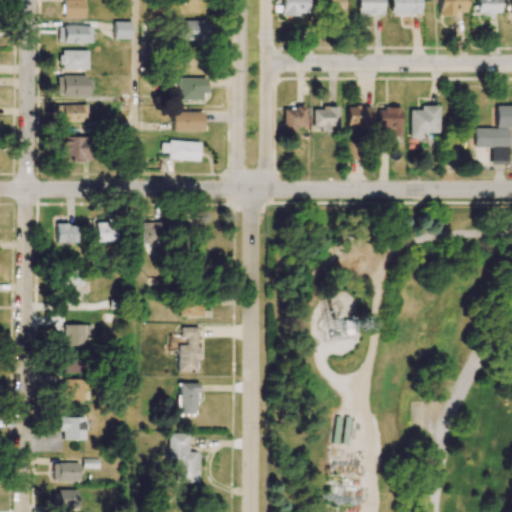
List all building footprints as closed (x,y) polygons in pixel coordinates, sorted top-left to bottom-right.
[(62,0),(63,18),(83,17),(82,0),(62,0)] [(205,16),(205,0),(186,0),(186,15),(205,16)] [(306,0),(280,0),(281,16),(306,15),(306,0)] [(341,0),(322,0),(323,18),(342,18),(341,0)] [(380,0),(356,0),(357,15),(381,15),(380,0)] [(418,0),(390,0),(390,15),(418,15),(418,0)] [(464,0),(437,0),(437,15),(454,16),(454,12),(464,12),(464,0)] [(497,0),(475,0),(476,15),(498,14),(497,0)] [(206,21),(181,20),(180,40),(206,40),(206,21)] [(129,22),(112,21),(112,38),(129,39),(129,22)] [(90,26),(57,25),(57,43),(90,43),(90,26)] [(86,69),(86,50),(59,50),(59,69),(86,69)] [(55,76),(55,96),(89,96),(89,77),(55,76)] [(176,99),(203,100),(204,78),(177,78),(176,99)] [(57,121),(85,121),(85,104),(57,105),(57,121)] [(495,129),(474,129),(474,147),(490,147),(490,162),(507,162),(507,128),(511,127),(511,105),(495,105),(495,129)] [(345,125),(370,125),(370,107),(346,106),(345,125)] [(436,106),(418,106),(418,110),(408,110),(408,138),(421,138),(421,133),(436,133),(436,106)] [(282,107),(281,132),(295,132),(295,127),(303,127),(304,108),(282,107)] [(336,107),(311,108),(312,129),(328,129),(328,127),(336,127),(336,107)] [(399,108),(378,107),(377,137),(399,137),(399,108)] [(171,130),(200,131),(201,112),(171,111),(171,130)] [(87,137),(61,137),(61,161),(87,160),(87,137)] [(159,141),(159,153),(166,153),(166,160),(196,160),(197,142),(159,141)] [(356,142),(345,142),(344,159),(356,159),(356,142)] [(93,242),(113,242),(112,222),(93,223),(93,242)] [(140,223),(141,243),(159,243),(159,222),(140,223)] [(74,243),(74,224),(54,224),(53,243),(74,243)] [(63,271),(63,285),(80,285),(80,271),(63,271)] [(201,301),(178,300),(177,315),(200,316),(201,301)] [(63,345),(83,346),(83,335),(90,335),(90,325),(63,325),(63,345)] [(176,371),(195,371),(197,327),(178,327),(178,342),(176,342),(176,371)] [(81,351),(62,352),(62,372),(81,372),(81,351)] [(83,400),(82,379),(61,379),(61,400),(83,400)] [(177,414),(196,413),(195,382),(177,383),(177,414)] [(61,439),(83,440),(83,417),(58,417),(58,431),(61,431),(61,439)] [(197,452),(186,452),(187,434),(166,433),(165,460),(172,460),(171,482),(196,483),(197,452)] [(78,463),(52,462),(52,480),(78,481),(78,463)] [(77,491),(52,490),(51,508),(76,508),(77,491)]
